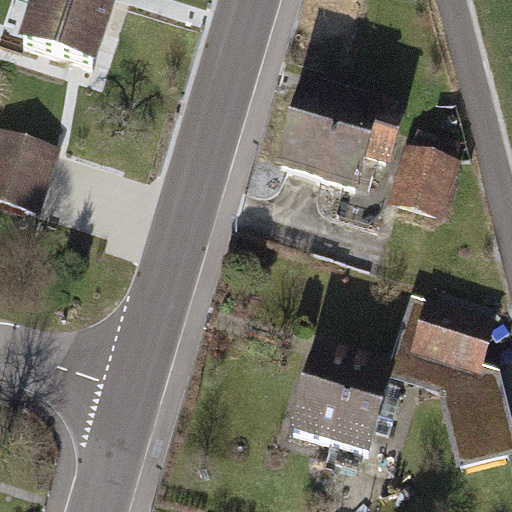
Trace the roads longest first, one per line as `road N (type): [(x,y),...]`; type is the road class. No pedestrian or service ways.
road 1 (tertiary): [(137,401),(255,0)]
road 2 (residential): [(511,220),(454,0)]
road 3 (residential): [(137,401),(0,361)]
